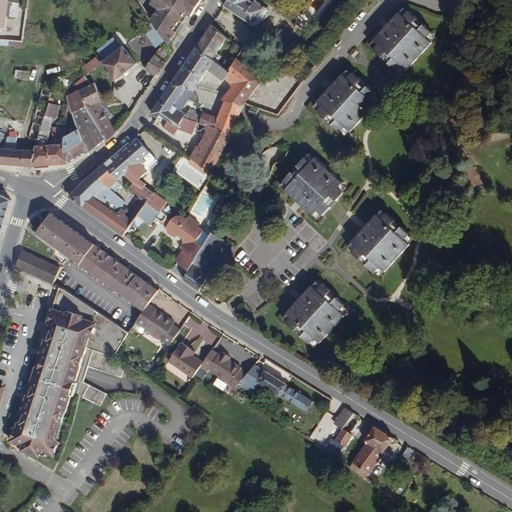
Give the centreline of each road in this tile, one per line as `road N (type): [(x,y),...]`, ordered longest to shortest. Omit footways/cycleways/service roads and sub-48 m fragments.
road 1 (residential): [(390,0),(304,91),(290,118),(254,127),(235,152),(234,169),(262,209),(260,236),(272,263),(220,318)]
road 2 (tertiary): [(511,495),(220,318)]
road 3 (tertiary): [(35,191),(128,132),(217,0)]
road 4 (tertiary): [(220,318),(35,191)]
